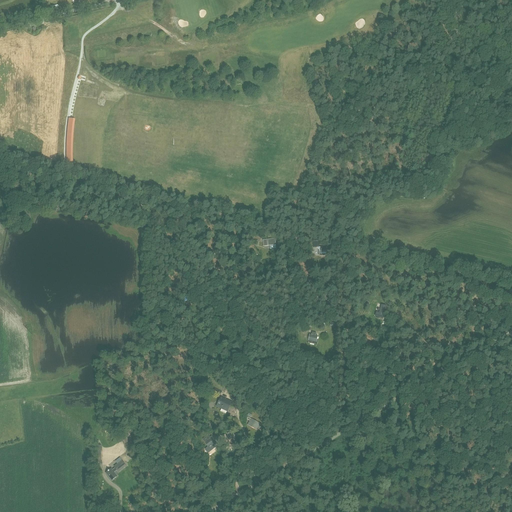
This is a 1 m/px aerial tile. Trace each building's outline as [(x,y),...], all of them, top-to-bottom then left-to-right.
[(110,96),(103,126),(107,127),(114,97),(110,96)] [(256,235),(255,235),(253,235),(252,238),(251,241),(255,241),(255,239),(262,241),(263,237),(261,236),(262,233),(257,232),(256,235)] [(331,247),(320,247),(320,253),(326,253),(326,256),(331,256),(331,247)] [(375,316),(382,318),(386,306),(381,305),(379,313),(377,312),(375,316)] [(316,345),(317,339),(318,336),(316,336),(317,333),(312,332),(312,335),(310,334),(308,343),(316,345)] [(212,387),(210,391),(221,396),(223,392),(212,387)] [(229,410),(233,402),(229,400),(228,402),(225,400),(226,399),(223,397),(219,405),(225,409),(225,408),(229,410)] [(251,419),(248,417),(247,419),(250,420),(248,424),(257,430),(261,423),(251,418),(251,419)] [(210,437),(209,435),(202,439),(210,449),(215,445),(214,443),(216,442),(212,436),(210,437)] [(122,461),(115,466),(116,467),(114,469),(116,471),(117,470),(119,472),(126,466),(122,461)] [(116,471),(114,469),(113,469),(112,468),(105,472),(112,481),(118,476),(115,472),(116,471)]
